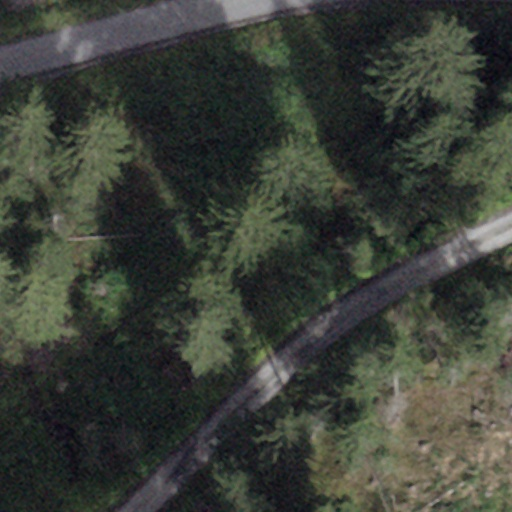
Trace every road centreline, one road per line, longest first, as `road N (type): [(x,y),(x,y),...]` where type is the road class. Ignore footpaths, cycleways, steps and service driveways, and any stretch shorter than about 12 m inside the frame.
road 1 (track): [(145,511),(355,308),(511,227)]
road 2 (unclassified): [(0,71),(285,0)]
